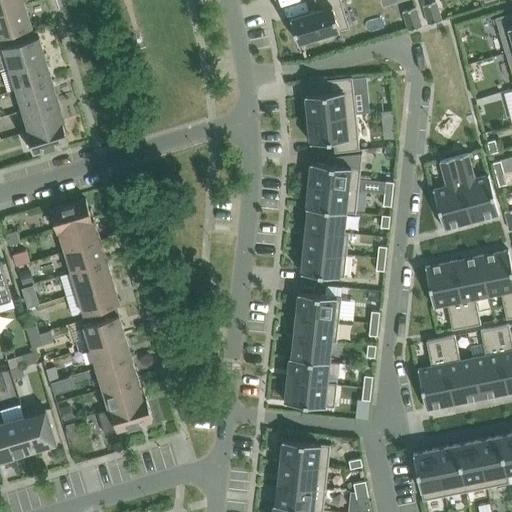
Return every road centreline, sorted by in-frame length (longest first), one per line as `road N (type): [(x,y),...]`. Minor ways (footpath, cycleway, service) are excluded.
road 1 (residential): [(371,426),(386,420),(415,72),(397,43),(243,84)]
road 2 (residential): [(249,122),(250,203),(226,416)]
road 3 (residential): [(249,122),(0,195)]
road 4 (residential): [(71,511),(194,474),(217,478)]
road 5 (residential): [(226,416),(371,426)]
